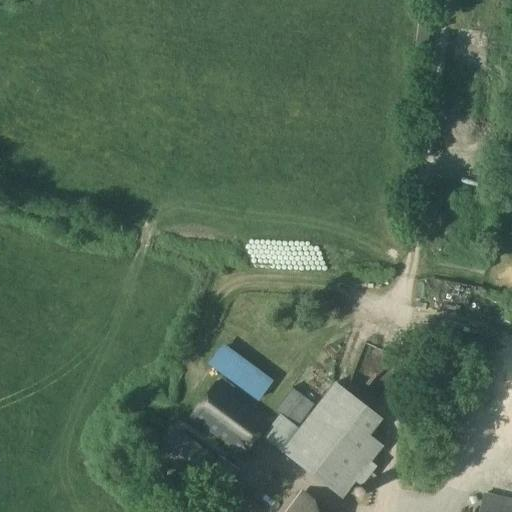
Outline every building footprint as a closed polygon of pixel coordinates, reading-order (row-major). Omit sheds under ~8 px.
[(330,262),(351,261),(351,251),(330,252),(330,262)] [(243,455),(270,417),(217,379),(189,416),(243,455)] [(334,381),(280,451),(342,499),(381,448),(367,437),(381,418),(334,381)] [(291,421),(304,399),(283,387),(270,409),(291,421)] [(229,479),(216,468),(201,487),(214,497),(229,479)] [(328,511),(304,492),(302,491),(286,511),(328,511)] [(511,511),(511,503),(482,496),(478,511),(511,511)]
